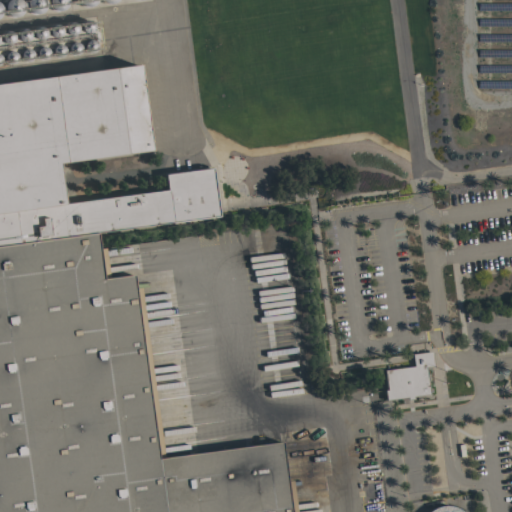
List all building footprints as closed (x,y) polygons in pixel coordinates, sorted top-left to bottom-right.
[(19,10),(19,12),(18,13),(17,14),(15,15),(14,16),(12,16),(10,17),(9,16),(7,16),(6,15),(4,14),(3,13),(2,12),(1,10),(1,9),(1,7),(1,5),(1,4),(2,2),(3,1),(4,0),(17,0),(18,1),(19,2),(19,4),(20,5),(20,7),(20,9),(19,10)] [(41,5),(41,6),(41,8),(40,9),(39,10),(37,11),(36,12),(34,13),(33,13),(31,13),(29,13),(28,12),(26,11),(25,10),(24,9),(23,7),(23,6),(22,4),(22,2),(23,1),(23,0),(41,0),(41,1),(42,3),(41,5)] [(64,0),(64,2),(64,3),(63,5),(62,6),(61,7),(60,8),(59,9),(57,10),(55,10),(54,10),(52,10),(50,9),(49,8),(48,7),(47,6),(46,4),(45,3),(45,1),(45,0),(64,0)] [(0,511),(0,83),(136,64),(147,150),(54,163),(60,206),(164,192),(162,175),(209,168),(216,216),(94,233),(97,249),(103,248),(107,277),(130,274),(132,289),(140,288),(163,457),(279,441),(284,480),(291,479),(295,511),(0,511)] [(412,396),(412,399),(406,400),(406,397),(384,400),(383,389),(385,389),(383,370),(412,366),(411,353),(430,351),(432,366),(425,367),(428,394),(412,396)]
